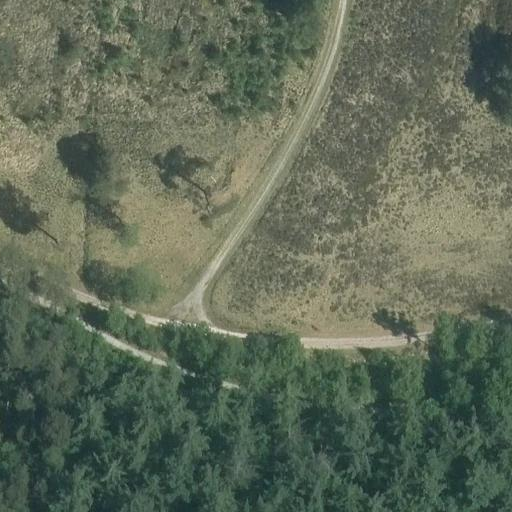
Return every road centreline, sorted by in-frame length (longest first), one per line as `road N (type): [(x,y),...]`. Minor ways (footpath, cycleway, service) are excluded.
road 1 (track): [(347,0),(319,99),(170,327)]
road 2 (track): [(170,327),(326,346),(410,341),(511,320)]
road 3 (track): [(0,264),(170,327)]
